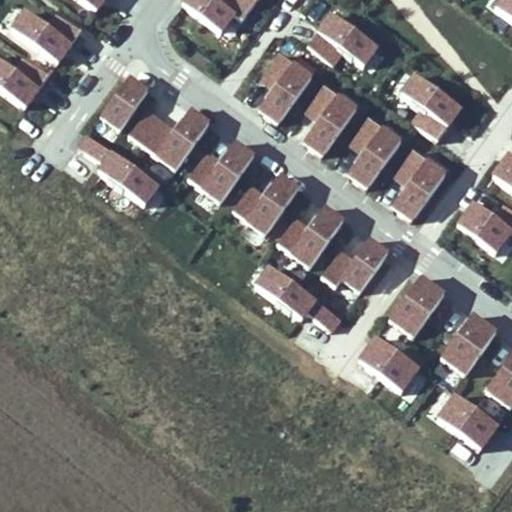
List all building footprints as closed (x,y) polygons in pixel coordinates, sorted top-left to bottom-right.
[(69,0),(95,18),(108,0),(69,0)] [(212,2),(209,0),(187,0),(181,9),(218,35),(232,16),(212,2)] [(235,0),(213,0),(212,2),(232,16),(241,23),(250,10),(235,0)] [(235,0),(250,10),(257,0),(235,0)] [(511,0),(501,0),(492,13),(511,26),(511,0)] [(44,30),(23,16),(9,35),(59,69),(73,49),(44,30)] [(330,16),(316,37),(343,57),(363,71),(378,50),(330,16)] [(82,37),(53,17),(44,30),(73,49),(82,37)] [(343,57),(316,37),(306,51),(334,70),(343,57)] [(272,93),(292,64),(278,54),(258,83),(272,93)] [(22,61),(12,74),(40,94),(49,82),(22,61)] [(272,93),(257,114),(276,128),(312,78),(292,64),(272,93)] [(12,74),(0,65),(0,93),(27,113),(40,94),(12,74)] [(415,77),(401,97),(421,112),(449,131),(462,111),(415,77)] [(117,135),(146,96),(127,82),(98,121),(117,135)] [(303,116),(318,126),(338,97),(324,87),(303,116)] [(318,126),(303,147),(322,160),(357,111),(338,97),(318,126)] [(191,110),(175,132),(148,112),(128,139),(174,172),(209,123),(191,110)] [(438,146),(449,131),(421,112),(411,127),(438,146)] [(369,119),(348,148),(363,158),(383,129),(369,119)] [(363,158),(348,179),(367,192),(401,142),(383,129),(363,158)] [(75,149),(99,166),(95,172),(145,208),(158,190),(84,136),(75,149)] [(237,143),(221,165),(207,155),(187,182),(219,205),(255,156),(237,143)] [(406,191),(427,161),(413,151),(392,181),(406,191)] [(511,156),(509,154),(492,179),(511,192),(511,156)] [(406,191),(392,210),(411,224),(446,175),(427,161),(406,191)] [(281,176),(265,198),(251,188),(232,215),(264,238),(299,189),(281,176)] [(511,212),(502,205),(494,218),(473,203),(456,228),(497,257),(511,235),(511,212)] [(325,209),(309,231),(295,221),(275,248),(308,271),(343,222),(325,209)] [(371,240),(355,263),(340,252),(320,281),(334,291),(340,283),(358,296),(389,254),(371,240)] [(342,322),(267,268),(253,286),(302,322),(307,316),(332,335),(342,322)] [(422,278),(389,324),(412,340),(445,295),(422,278)] [(473,316),(441,361),(464,378),(496,333),(473,316)] [(420,370),(375,339),(358,363),(402,394),(420,370)] [(511,359),(487,394),(510,411),(511,407),(511,359)] [(497,428),(453,397),(436,421),(480,452),(497,428)] [(457,440),(448,453),(469,467),(477,453),(457,440)]
